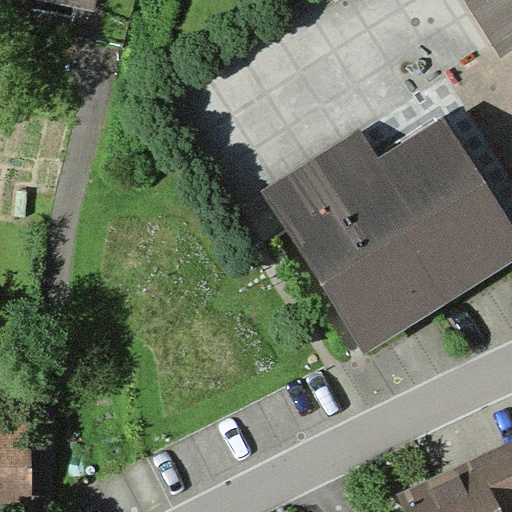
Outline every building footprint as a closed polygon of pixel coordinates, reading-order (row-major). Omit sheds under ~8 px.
[(97,0),(41,0),(95,10),(97,0)] [(511,0),(464,0),(501,56),(511,48),(511,0)] [(361,128),(262,190),(365,354),(511,262),(511,224),(444,117),(379,157),(361,128)] [(32,406),(0,406),(0,507),(33,508),(32,406)] [(511,439),(500,445),(511,469),(511,439)] [(511,511),(511,469),(500,445),(396,495),(404,511),(511,511)]
